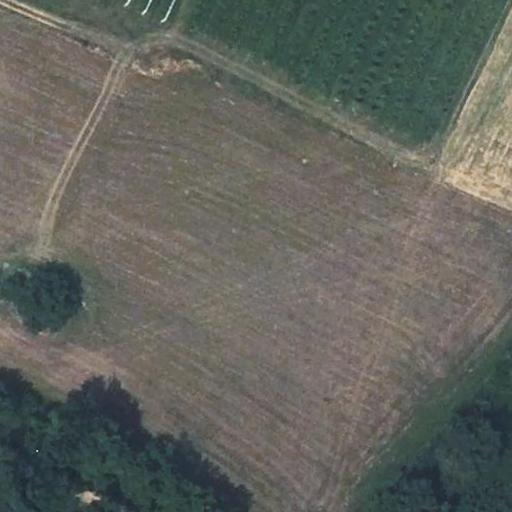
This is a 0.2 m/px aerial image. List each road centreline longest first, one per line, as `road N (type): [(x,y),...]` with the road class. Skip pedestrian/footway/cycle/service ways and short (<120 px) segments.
road 1 (track): [(511,7),(455,125),(439,186)]
road 2 (track): [(114,511),(0,454)]
